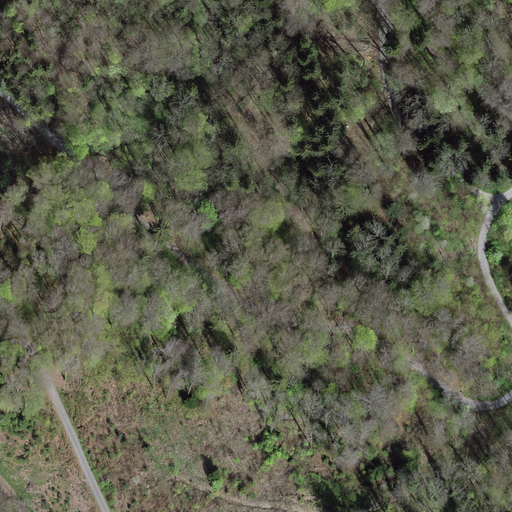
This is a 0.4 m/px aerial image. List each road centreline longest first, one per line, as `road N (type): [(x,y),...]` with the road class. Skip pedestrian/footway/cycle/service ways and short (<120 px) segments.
road 1 (track): [(0,92),(110,196),(242,303),(380,344),(470,404),(511,396)]
road 2 (track): [(495,200),(409,131),(390,99),(376,0)]
road 3 (track): [(108,511),(0,289)]
road 4 (track): [(511,320),(481,251),(495,200),(511,192)]
